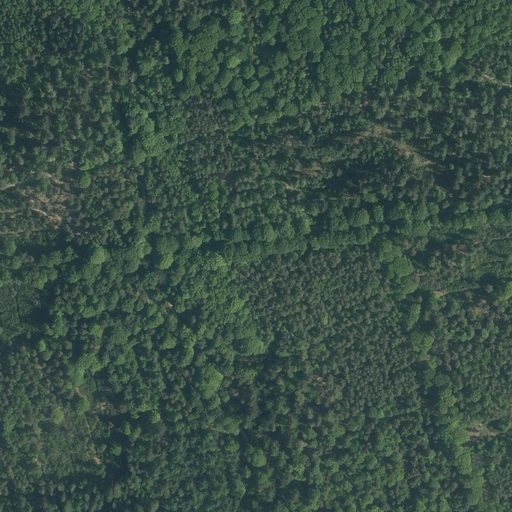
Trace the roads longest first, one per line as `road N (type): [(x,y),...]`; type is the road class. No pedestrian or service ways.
road 1 (track): [(0,191),(463,51)]
road 2 (track): [(152,247),(511,199)]
road 3 (track): [(263,464),(183,331),(152,247)]
road 4 (track): [(131,40),(152,247)]
road 5 (track): [(0,384),(197,358)]
road 6 (track): [(0,267),(152,247)]
